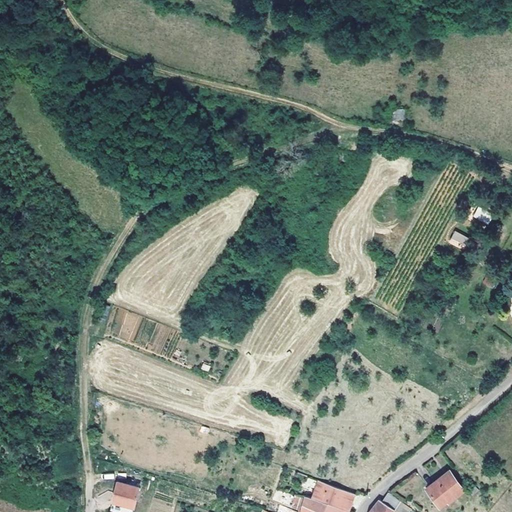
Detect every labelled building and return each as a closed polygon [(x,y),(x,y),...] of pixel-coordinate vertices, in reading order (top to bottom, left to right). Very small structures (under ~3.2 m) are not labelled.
[(395,27),(381,26),(380,36),(394,38),(395,27)] [(405,109),(393,109),(393,117),(404,118),(405,109)] [(479,207),(474,215),(488,223),(493,215),(479,207)] [(449,242),(463,249),(468,237),(455,231),(449,242)] [(494,280),(487,276),(484,280),(492,284),(494,280)] [(449,471),(427,488),(440,506),(448,500),(449,501),(464,490),(449,471)] [(310,485),(316,488),(312,498),(348,511),(351,504),(354,493),(308,477),(304,487),(309,488),(310,485)] [(132,511),(139,486),(117,481),(112,501),(117,502),(115,511),(112,511),(110,511),(109,511),(132,511)] [(472,483),(467,488),(473,495),(478,490),(472,483)] [(303,495),(294,493),(292,508),(299,510),(303,495)] [(386,496),(382,501),(394,509),(401,501),(388,493),(386,496)] [(312,498),(307,497),(302,511),(348,511),(312,498)] [(379,500),(369,511),(397,511),(394,509),(382,501),(379,500)]
